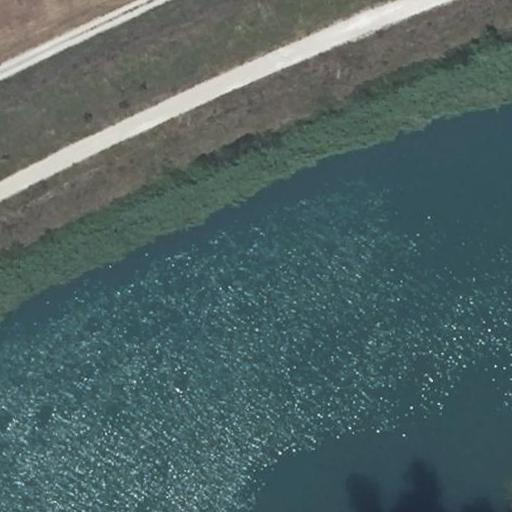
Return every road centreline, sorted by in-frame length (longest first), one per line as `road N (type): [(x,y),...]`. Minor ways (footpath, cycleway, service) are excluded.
road 1 (track): [(0,189),(245,70),(417,0)]
road 2 (track): [(154,0),(0,72)]
